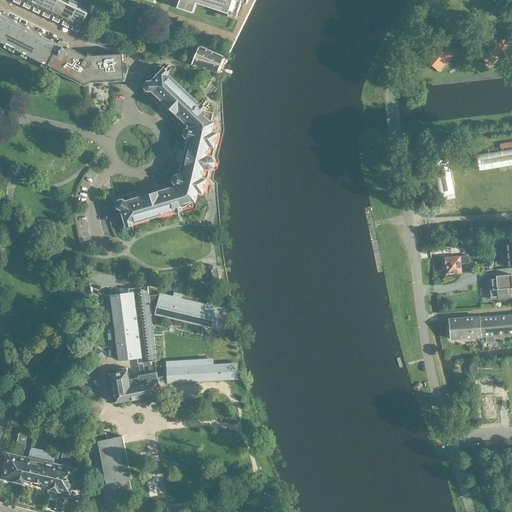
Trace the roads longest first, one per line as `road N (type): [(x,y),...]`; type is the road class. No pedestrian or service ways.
road 1 (unclassified): [(451,438),(425,336),(389,83),(401,42),(429,0)]
road 2 (unclassified): [(133,117),(134,60),(121,49),(83,47),(0,3)]
road 3 (unclassified): [(133,117),(163,135),(163,155),(152,169),(122,171),(108,138)]
